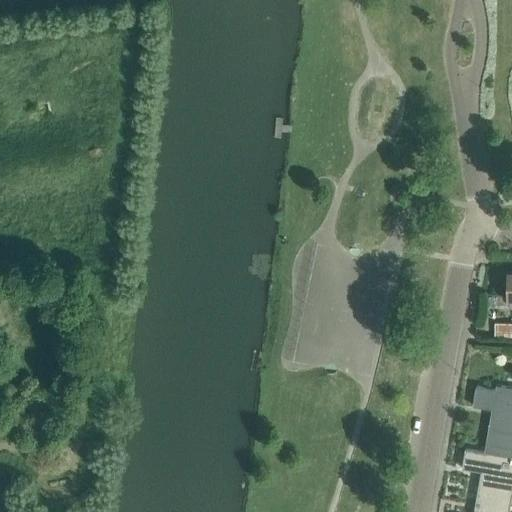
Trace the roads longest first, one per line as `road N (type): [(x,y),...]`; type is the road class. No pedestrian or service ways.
road 1 (residential): [(419,511),(471,232)]
road 2 (residential): [(471,232),(477,204),(464,113)]
